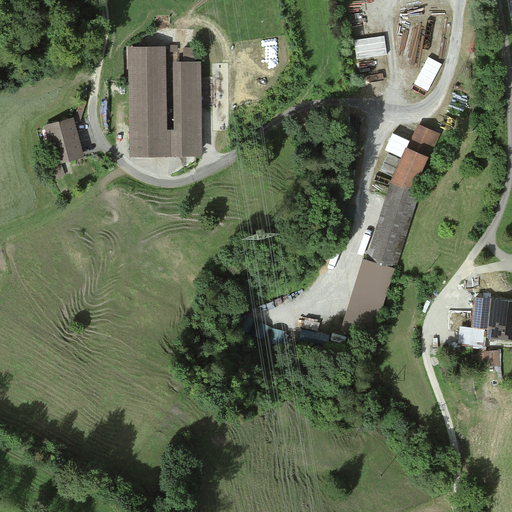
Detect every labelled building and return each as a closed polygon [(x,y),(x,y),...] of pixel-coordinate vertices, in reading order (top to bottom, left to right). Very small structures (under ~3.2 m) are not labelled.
[(130,159),(172,159),(170,64),(196,64),(195,49),(178,49),(178,45),(169,45),(169,48),(128,49),(130,159)] [(375,58),(376,70),(391,69),(389,56),(375,58)] [(430,93),(445,65),(431,57),(416,85),(430,93)] [(201,64),(196,64),(170,64),(172,159),(202,159),(201,64)] [(75,119),(45,127),(55,167),(85,159),(80,141),(75,119)] [(363,262),(342,331),(372,340),(394,270),(396,270),(420,191),(416,190),(441,135),(418,126),(391,185),(367,263),(363,262)] [(488,331),(491,300),(474,298),(471,329),(484,330),(488,331)] [(484,330),(483,339),(495,340),(511,341),(511,302),(491,300),(488,331),(484,330)] [(302,341),(331,342),(331,331),(303,330),(302,341)] [(336,331),(334,339),(347,343),(349,335),(336,331)] [(489,353),(478,354),(478,369),(489,368),(489,353)] [(490,368),(503,368),(503,354),(489,354),(490,368)]
